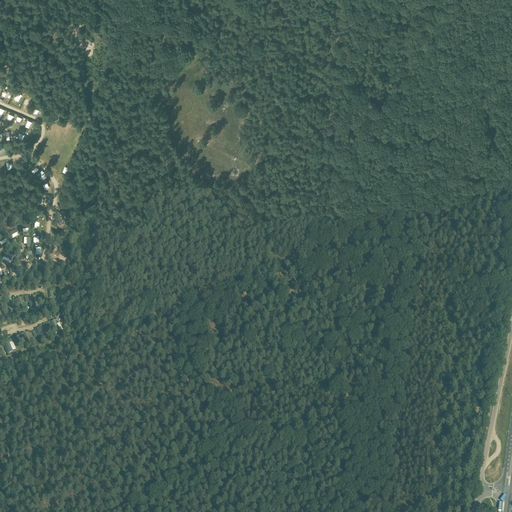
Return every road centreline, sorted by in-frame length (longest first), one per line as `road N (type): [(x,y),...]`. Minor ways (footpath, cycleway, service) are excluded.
road 1 (track): [(178,305),(176,366),(213,400),(213,440),(191,464),(113,511)]
road 2 (tertiary): [(479,488),(511,329)]
